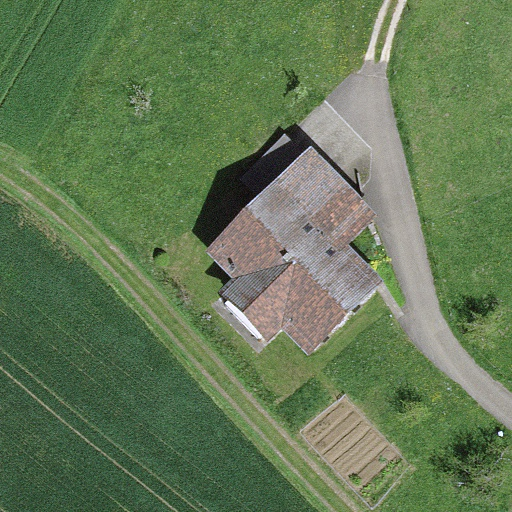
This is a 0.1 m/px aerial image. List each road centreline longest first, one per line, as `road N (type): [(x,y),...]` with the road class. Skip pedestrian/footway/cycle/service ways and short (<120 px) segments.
road 1 (track): [(350,511),(136,280),(0,178)]
road 2 (track): [(511,407),(437,339),(380,97),(391,29),(405,0)]
